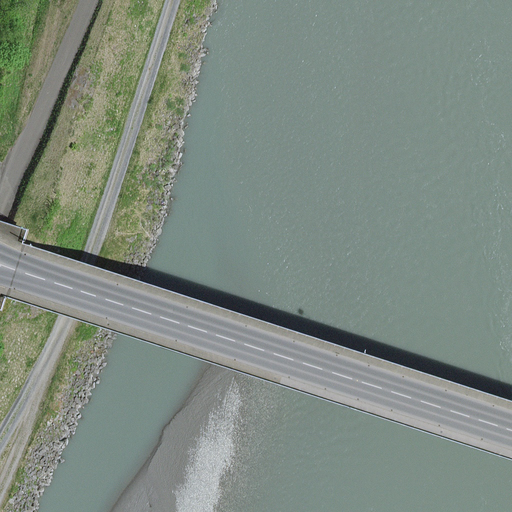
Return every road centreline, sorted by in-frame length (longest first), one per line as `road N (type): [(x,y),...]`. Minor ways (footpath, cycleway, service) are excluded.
road 1 (secondary): [(14,270),(511,430)]
road 2 (track): [(173,0),(103,240),(0,489)]
road 3 (track): [(90,0),(0,217)]
